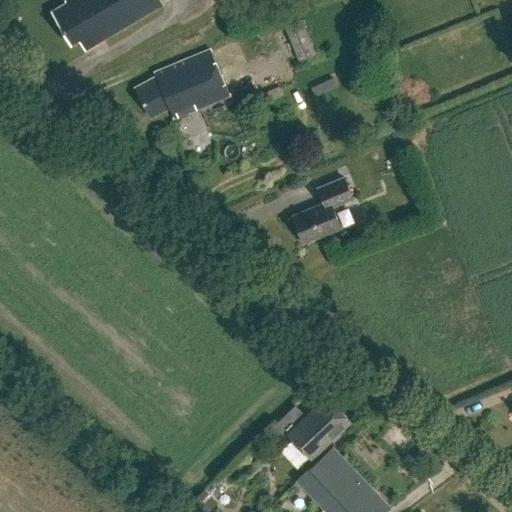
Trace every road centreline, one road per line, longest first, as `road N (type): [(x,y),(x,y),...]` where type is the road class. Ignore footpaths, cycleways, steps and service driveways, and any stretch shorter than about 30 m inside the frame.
road 1 (tertiary): [(511,507),(0,50)]
road 2 (track): [(290,81),(299,123),(281,159),(174,208)]
